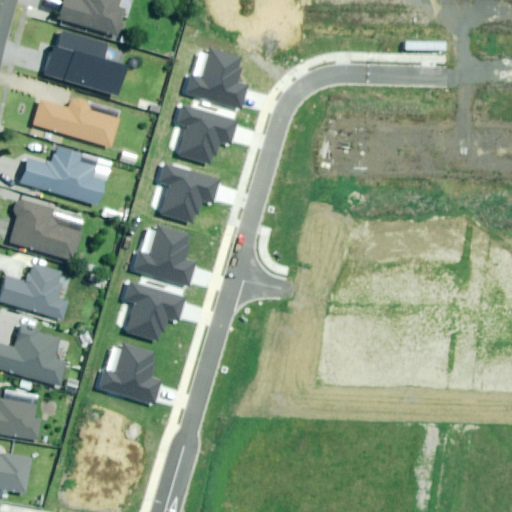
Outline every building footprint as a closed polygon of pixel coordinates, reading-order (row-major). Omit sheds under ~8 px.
[(117,0),(84,0),(84,1),(81,0),(59,0),(54,19),(114,36),(122,9),(116,8),(117,0)] [(104,46),(57,32),(53,47),(49,46),(41,74),(113,95),(121,66),(100,60),(104,46)] [(85,101),(71,97),(67,109),(38,100),(31,125),(108,148),(118,111),(85,101)] [(79,154),(55,147),(53,154),(50,153),(47,166),(24,159),(17,183),(94,205),(101,182),(89,178),(93,167),(77,163),(79,154)] [(136,155),(121,152),(120,160),(134,163),(136,155)] [(78,233),(55,226),(50,217),(52,211),(14,200),(9,214),(15,216),(7,243),(69,261),(78,233)] [(57,339),(17,328),(12,349),(0,345),(0,370),(57,387),(64,362),(52,359),(57,339)] [(33,406),(0,400),(0,434),(32,440),(36,418),(31,417),(33,406)] [(0,494),(7,496),(8,492),(22,494),(28,459),(0,454),(0,494)]
